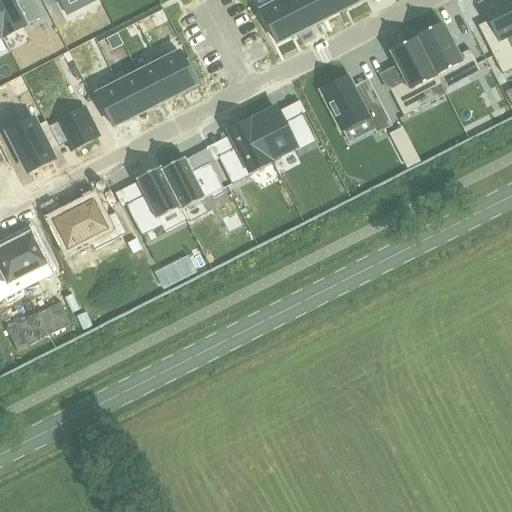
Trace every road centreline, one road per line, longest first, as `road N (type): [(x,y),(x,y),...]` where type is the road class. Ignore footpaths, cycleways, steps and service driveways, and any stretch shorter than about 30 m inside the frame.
road 1 (secondary): [(0,456),(511,197)]
road 2 (residential): [(0,215),(427,0)]
